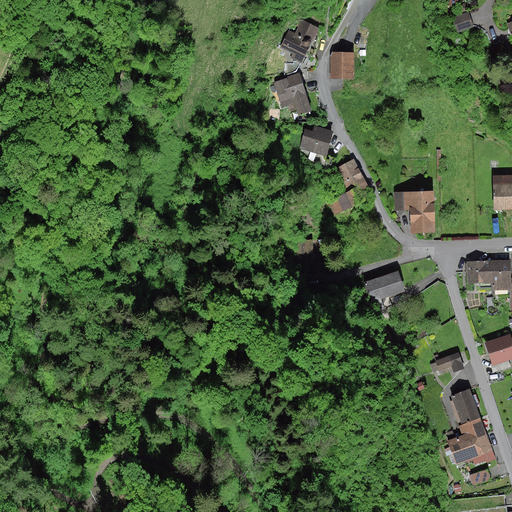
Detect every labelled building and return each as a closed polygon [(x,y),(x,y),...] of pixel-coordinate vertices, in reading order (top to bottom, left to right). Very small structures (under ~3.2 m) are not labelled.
[(468,12),(453,17),(458,32),(473,28),(470,19),(468,12)] [(323,29),(304,21),(299,32),(292,28),(282,51),(307,63),(323,29)] [(356,53),(330,53),(330,78),(355,78),(356,53)] [(305,73),(275,83),(283,108),(313,98),(305,73)] [(334,130),(314,125),(313,130),(308,128),(302,148),(327,155),(334,130)] [(349,190),(329,200),(337,215),(374,196),(355,159),(337,168),(349,190)] [(511,174),(497,176),(501,212),(511,210),(511,174)] [(440,192),(397,194),(398,213),(415,212),(415,233),(441,232),(440,192)] [(511,281),(511,259),(468,261),(469,284),(492,283),(492,289),(511,288),(511,281)] [(398,271),(364,281),(371,302),(404,292),(398,271)] [(511,335),(511,333),(486,342),(494,366),(511,359),(511,335)] [(459,352),(437,360),(441,370),(453,365),(455,372),(466,368),(459,352)] [(471,389),(451,396),(466,434),(448,440),(458,465),(495,451),(471,389)] [(509,511),(509,510),(506,495),(454,500),(455,511),(509,511)]
